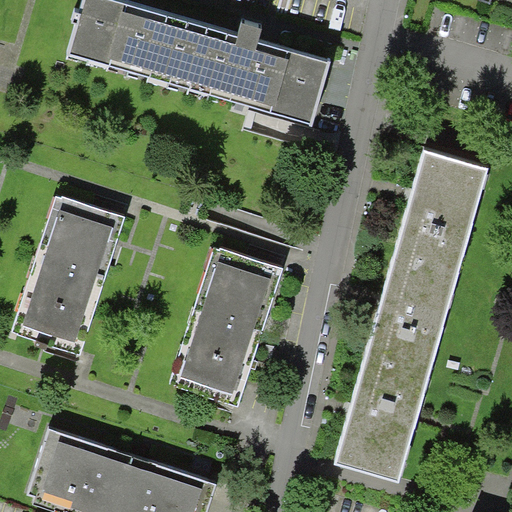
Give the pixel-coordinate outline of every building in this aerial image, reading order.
[(239,31),(132,0),(82,0),(80,7),(75,6),(71,18),(77,19),(68,49),(313,119),(331,57),(258,36),(262,22),(243,17),(239,31)] [(425,147),(335,459),(398,477),(488,165),(425,147)] [(60,192),(15,329),(83,351),(128,214),(60,192)] [(216,243),(171,380),(239,402),(284,265),(216,243)] [(68,510),(71,502),(86,507),(83,511),(206,511),(217,480),(51,426),(30,489),(38,491),(36,499),(52,504),(68,510)]
